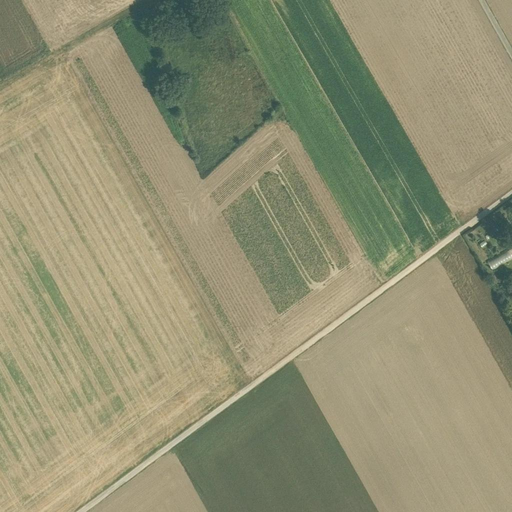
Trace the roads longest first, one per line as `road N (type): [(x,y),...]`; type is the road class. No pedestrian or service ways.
road 1 (track): [(511,194),(82,511)]
road 2 (track): [(0,94),(165,0)]
